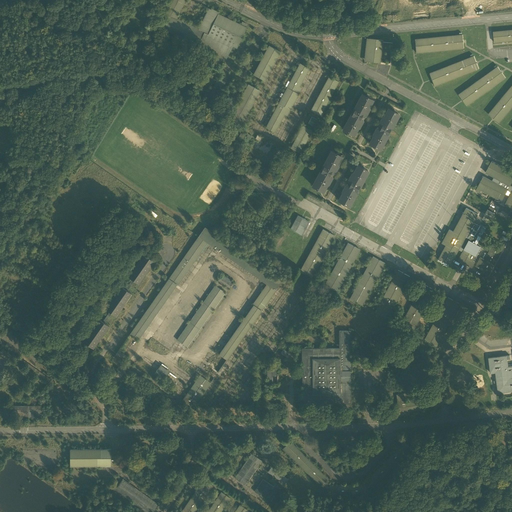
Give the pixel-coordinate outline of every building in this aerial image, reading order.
[(200,33),(173,20),(182,0),(173,0),(167,14),(171,16),(164,29),(198,46),(205,32),(208,34),(218,13),(219,12),(211,9),(200,33)] [(240,24),(218,13),(208,34),(205,32),(198,46),(198,47),(225,60),(232,46),(236,48),(247,27),(245,26),(246,24),(242,22),(240,24)] [(511,30),(493,32),(494,43),(511,40),(511,30)] [(462,35),(415,40),(416,53),(464,48),(462,35)] [(382,40),(369,39),(367,62),(380,63),(382,40)] [(269,46),(253,75),(265,81),(280,52),(269,46)] [(474,56),(429,74),(434,86),(479,69),(474,56)] [(300,64),(266,128),(275,133),(284,115),(287,116),(302,88),(299,86),(309,68),(300,64)] [(497,67),(459,95),(467,106),(505,78),(497,67)] [(206,72),(191,100),(198,103),(210,81),(215,84),(203,106),(210,110),(225,82),(218,79),(217,81),(211,78),(213,76),(206,72)] [(329,77),(311,110),(320,115),(338,82),(329,77)] [(248,85),(230,120),(241,126),(260,90),(248,85)] [(511,85),(488,114),(499,123),(511,106),(511,85)] [(362,91),(339,133),(351,139),(373,97),(362,91)] [(387,105),(364,146),(376,153),(398,111),(387,105)] [(311,117),(308,123),(314,126),(317,120),(311,117)] [(447,171),(462,143),(417,120),(403,149),(447,171)] [(303,126),(291,149),(300,153),(312,131),(303,126)] [(401,151),(386,179),(428,202),(430,202),(438,188),(439,185),(435,186),(435,184),(432,184),(425,180),(420,177),(419,174),(416,174),(416,172),(412,172),(412,168),(412,165),(414,165),(419,164),(419,168),(421,165),(424,164),(420,162),(417,163),(418,161),(401,151)] [(328,154),(310,188),(321,194),(339,160),(328,154)] [(357,159),(334,201),(346,208),(369,166),(357,159)] [(455,170),(460,172),(464,162),(459,159),(455,170)] [(511,181),(511,172),(492,161),(485,173),(494,177),(492,181),(483,177),(476,191),(480,193),(481,190),(502,201),(508,190),(511,192),(505,205),(511,209),(511,186),(510,186),(511,181)] [(443,224),(466,179),(451,171),(428,217),(443,224)] [(411,238),(428,206),(383,183),(367,215),(371,217),(373,213),(407,230),(404,235),(411,238)] [(483,242),(472,236),(467,244),(463,241),(477,215),(466,209),(453,232),(451,231),(443,245),(446,246),(439,258),(450,264),(458,249),(463,252),(458,260),(470,266),(473,260),(480,247),(482,244),(483,242)] [(488,210),(487,210),(484,215),(492,220),(495,214),(493,213),(488,210)] [(309,222),(298,216),(290,229),(302,235),(309,222)] [(142,341),(205,241),(228,256),(233,247),(201,227),(133,335),(142,341)] [(323,229),(300,271),(311,278),(334,236),(323,229)] [(489,252),(485,260),(481,258),(476,266),(480,269),(479,271),(488,276),(504,245),(495,240),(491,249),(489,252)] [(348,243),(325,285),(337,292),(360,250),(348,243)] [(141,284),(155,260),(144,253),(129,277),(141,284)] [(373,257),(350,299),(362,305),(385,263),(373,257)] [(476,266),(473,265),(475,262),(473,260),(470,266),(479,271),(480,269),(476,266)] [(398,270),(375,312),(387,319),(410,277),(398,270)] [(223,273),(218,280),(229,288),(234,282),(223,273)] [(511,276),(505,286),(508,287),(500,300),(511,307),(511,304),(511,276)] [(177,340),(188,347),(225,291),(214,284),(177,340)] [(423,284),(400,326),(412,332),(435,290),(423,284)] [(107,309),(118,316),(133,292),(122,285),(107,309)] [(460,304),(448,297),(425,339),(437,346),(460,304)] [(496,305),(492,311),(498,315),(502,309),(496,305)] [(95,348),(111,325),(100,318),(84,341),(95,348)] [(339,331),(339,348),(302,349),(302,404),(340,404),(340,406),(350,406),(350,331),(339,331)] [(2,349),(0,352),(0,370),(10,355),(2,349)] [(116,353),(124,359),(128,355),(119,349),(116,353)] [(52,380),(16,355),(13,359),(49,384),(52,380)] [(510,355),(489,358),(491,373),(495,373),(498,393),(511,391),(511,366),(508,367),(507,359),(510,359),(510,355)] [(161,364),(155,373),(164,379),(170,370),(161,364)] [(278,369),(267,368),(267,384),(278,384),(278,369)] [(194,408),(211,382),(200,375),(183,400),(194,408)] [(405,394),(397,395),(399,416),(406,415),(406,412),(424,410),(423,399),(406,401),(405,394)] [(41,406),(13,407),(13,418),(41,417),(41,406)] [(327,479),(290,442),(283,449),(320,486),(323,484),(325,482),(327,479)] [(404,442),(369,478),(371,480),(373,482),(377,486),(411,449),(404,442)] [(110,449),(70,449),(70,466),(110,466),(110,449)] [(234,478),(246,485),(262,460),(251,452),(234,478)] [(285,484),(289,478),(271,466),(268,472),(285,484)] [(263,478),(254,491),(265,499),(274,486),(263,478)] [(153,511),(158,505),(123,479),(115,490),(146,511),(153,511)] [(204,480),(181,511),(194,511),(212,486),(204,480)] [(367,485),(329,486),(329,492),(329,496),(367,496),(367,492),(367,486),(367,485)] [(221,492),(207,511),(220,511),(230,498),(221,492)]
